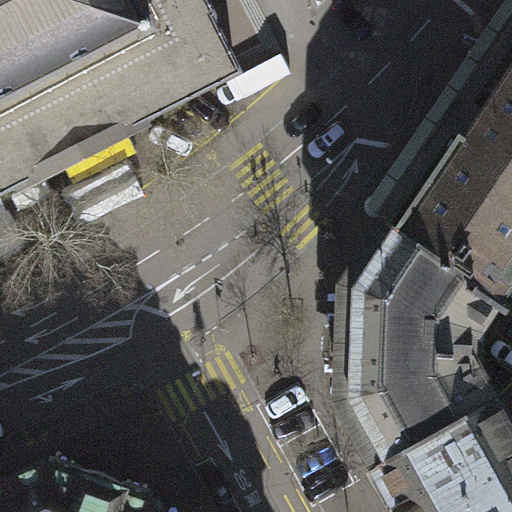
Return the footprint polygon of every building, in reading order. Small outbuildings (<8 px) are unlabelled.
[(0,0),(0,192),(16,185),(19,190),(149,125),(146,119),(239,72),(211,19),(214,17),(205,0),(0,0)] [(511,283),(511,38),(384,221),(500,298),(511,283)] [(500,298),(384,221),(340,283),(335,397),(373,466),(497,399),(475,361),(474,333),(500,298)] [(511,511),(511,426),(497,399),(373,466),(398,511),(511,511)] [(33,462),(0,475),(0,511),(150,511),(145,502),(33,462)]
